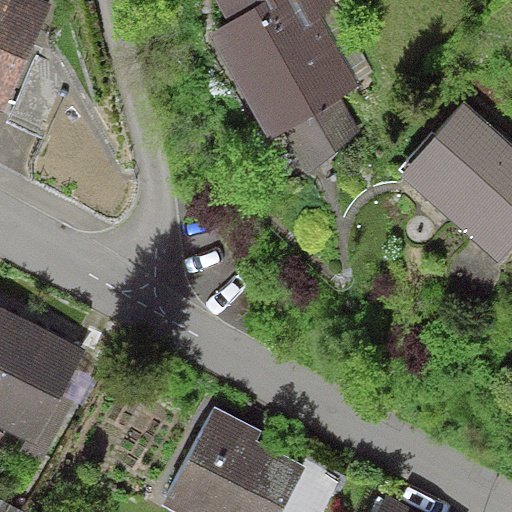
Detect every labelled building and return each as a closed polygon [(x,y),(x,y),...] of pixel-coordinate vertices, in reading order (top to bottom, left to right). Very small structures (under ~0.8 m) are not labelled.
[(0,0),(0,110),(6,114),(54,10),(33,0),(0,0)] [(217,0),(223,10),(207,19),(268,128),(283,121),(304,165),(363,136),(339,92),(362,81),(318,13),(335,7),(332,0),(217,0)] [(511,134),(464,90),(398,160),(497,251),(511,233),(511,134)] [(82,342),(0,297),(0,415),(26,429),(20,441),(42,453),(75,394),(58,385),(82,342)] [(262,422),(216,396),(163,488),(205,511),(271,511),(302,458),(256,432),(262,422)] [(433,511),(387,486),(373,511),(433,511)]
